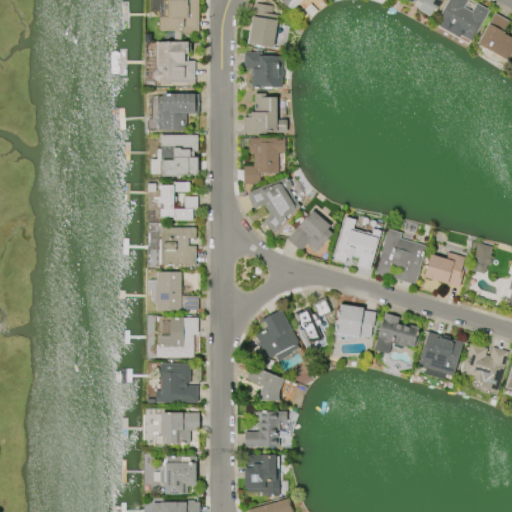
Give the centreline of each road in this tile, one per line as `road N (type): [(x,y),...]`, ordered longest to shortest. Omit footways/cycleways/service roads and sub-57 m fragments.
road 1 (residential): [(225,0),(221,511)]
road 2 (residential): [(287,272),(511,338)]
